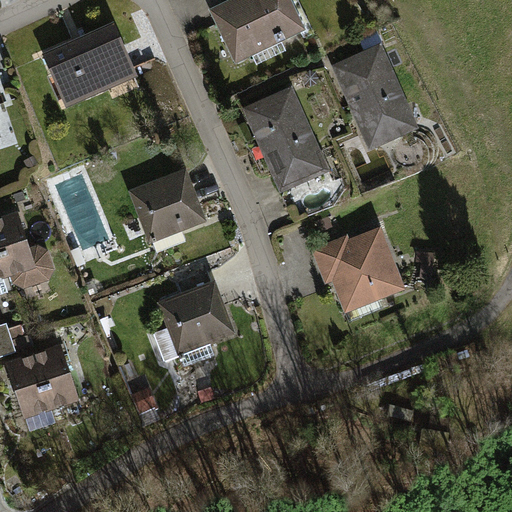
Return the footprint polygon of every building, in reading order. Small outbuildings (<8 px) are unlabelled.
[(290,0),(225,0),(208,8),(234,61),(304,28),(290,0)] [(114,20),(40,50),(63,105),(137,74),(114,20)] [(380,43),(329,66),(366,149),(418,126),(380,43)] [(291,84),(243,106),(280,188),(327,167),(291,84)] [(184,167),(128,190),(149,241),(205,218),(184,167)] [(0,275),(8,273),(10,281),(22,286),(46,278),(51,267),(47,251),(36,244),(29,246),(18,210),(6,215),(0,216),(0,275)] [(345,234),(310,248),(324,283),(333,280),(345,311),(404,288),(380,227),(347,239),(345,234)] [(215,278),(157,301),(178,353),(236,330),(215,278)] [(4,324),(0,325),(0,356),(14,352),(4,324)] [(22,356),(4,361),(21,418),(25,431),(65,419),(61,405),(78,400),(62,344),(46,349),(22,356)] [(148,387),(130,394),(138,415),(156,407),(148,387)]
